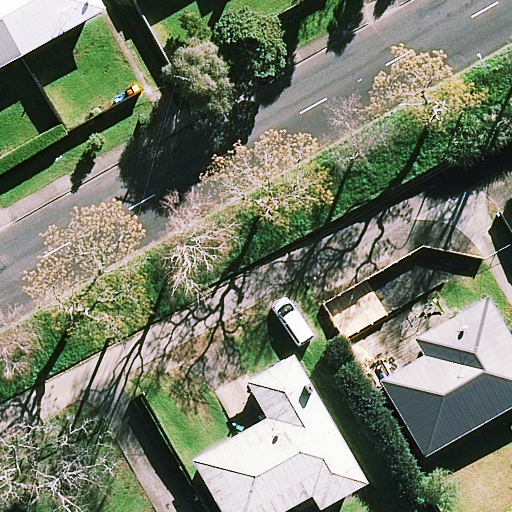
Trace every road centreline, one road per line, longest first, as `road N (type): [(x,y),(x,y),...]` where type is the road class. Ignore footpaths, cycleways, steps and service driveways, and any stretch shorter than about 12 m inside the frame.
road 1 (unknown): [(0,421),(511,144)]
road 2 (residential): [(496,0),(0,280)]
